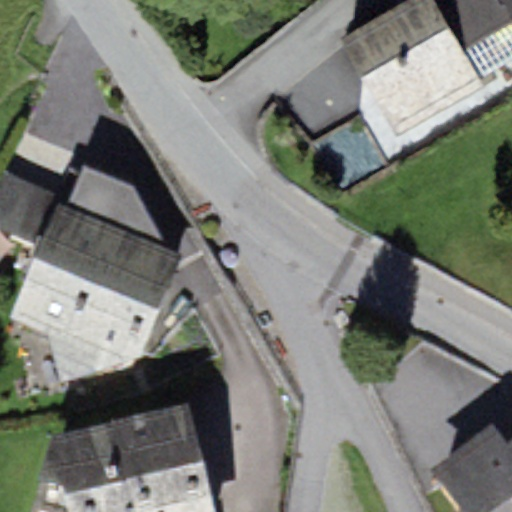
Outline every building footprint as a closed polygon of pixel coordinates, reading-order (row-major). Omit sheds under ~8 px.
[(373,0),(341,19),(402,125),(488,75),(483,67),(511,50),(511,1),(511,0),(373,0)] [(85,168),(69,209),(167,249),(137,190),(85,168)] [(69,209),(60,205),(12,319),(48,334),(65,382),(122,365),(138,371),(185,257),(167,249),(69,209)] [(210,511),(186,406),(54,435),(40,481),(64,488),(70,511),(210,511)] [(490,426),(431,469),(461,511),(511,511),(511,442),(506,448),(490,426)]
